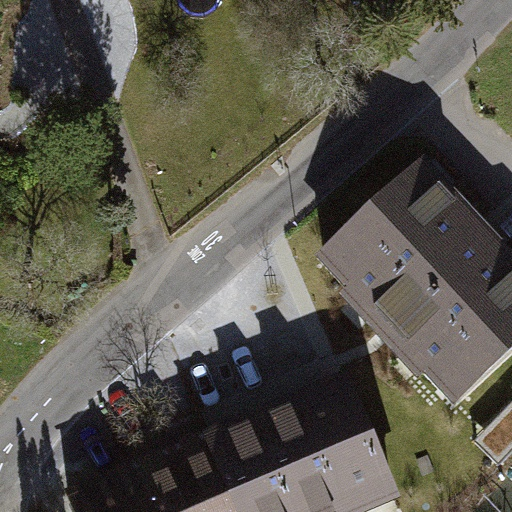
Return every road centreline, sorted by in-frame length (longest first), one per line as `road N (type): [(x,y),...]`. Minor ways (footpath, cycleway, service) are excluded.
road 1 (tertiary): [(493,0),(408,86),(170,284),(0,457)]
road 2 (track): [(170,284),(66,0)]
